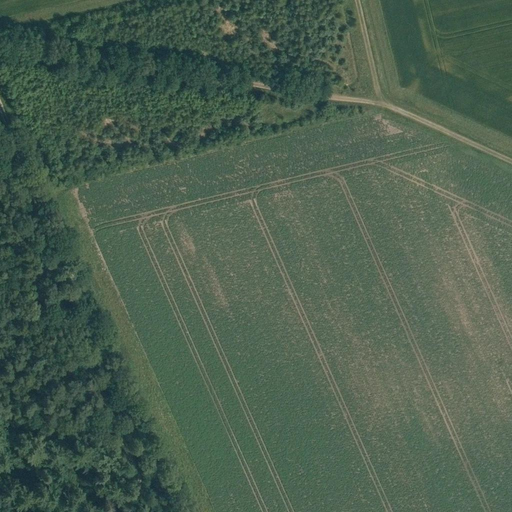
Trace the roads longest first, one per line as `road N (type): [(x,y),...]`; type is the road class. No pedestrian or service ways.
road 1 (track): [(0,46),(378,102)]
road 2 (track): [(174,511),(83,303)]
road 3 (track): [(83,303),(0,111)]
road 4 (track): [(378,102),(511,164)]
